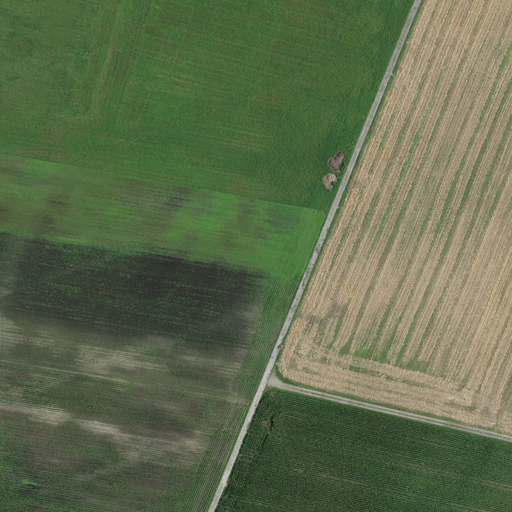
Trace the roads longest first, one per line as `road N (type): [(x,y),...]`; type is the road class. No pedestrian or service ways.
road 1 (track): [(418,0),(210,511)]
road 2 (track): [(263,381),(511,441)]
